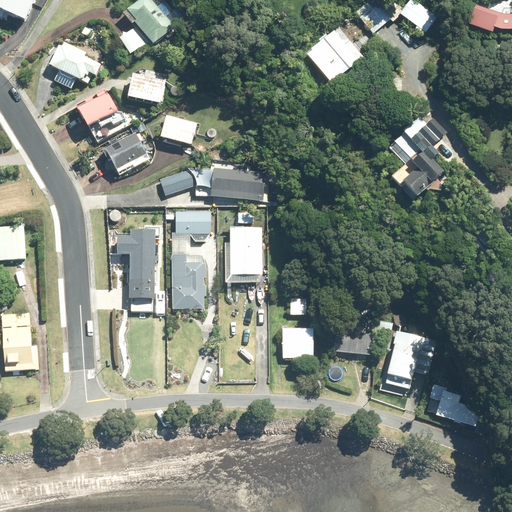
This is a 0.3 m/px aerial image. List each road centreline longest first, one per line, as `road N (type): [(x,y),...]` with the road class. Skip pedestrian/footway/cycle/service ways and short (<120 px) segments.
road 1 (residential): [(511,462),(323,403),(205,399),(87,410)]
road 2 (residential): [(0,91),(69,207),(87,410)]
